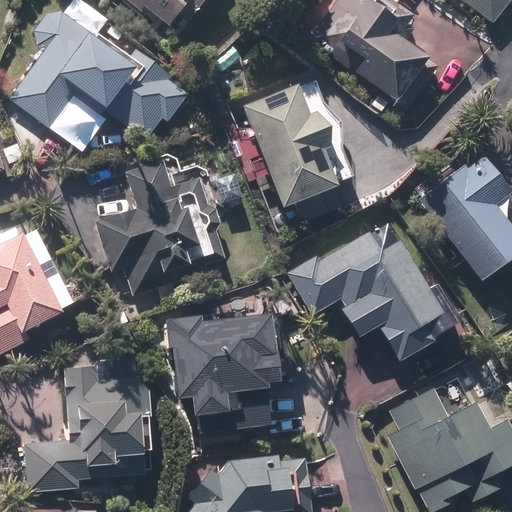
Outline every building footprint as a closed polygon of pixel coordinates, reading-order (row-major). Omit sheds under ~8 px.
[(135,9),(159,29),(168,18),(178,25),(198,0),(114,0),(132,13),(135,9)] [(336,0),(307,40),(404,111),(436,67),(403,43),(412,31),(406,26),(412,18),(387,0),(336,0)] [(459,0),(489,25),(508,0),(459,0)] [(103,111),(142,140),(156,121),(161,125),(181,98),(161,82),(163,78),(129,53),(123,61),(58,12),(44,16),(32,31),(34,46),(42,52),(7,99),(46,128),(71,95),(98,116),(103,111)] [(274,211),(286,206),(294,225),(336,208),(313,153),(321,150),(306,114),(299,118),(287,88),(233,111),(274,211)] [(0,149),(0,152),(5,166),(20,159),(14,144),(0,149)] [(412,201),(475,282),(511,253),(511,238),(488,207),(503,195),(476,160),(459,172),(455,168),(412,201)] [(121,270),(129,297),(201,274),(199,266),(219,260),(212,234),(215,226),(211,212),(203,208),(195,182),(165,191),(157,163),(121,174),(132,210),(91,224),(107,274),(121,270)] [(420,292),(391,243),(390,243),(378,225),(317,261),(314,256),(285,273),(310,315),(337,299),(342,307),(334,312),(351,338),(369,327),(391,363),(424,343),(424,342),(451,325),(428,287),(420,292)] [(58,312),(17,233),(0,241),(0,351),(25,339),(21,331),(58,312)] [(211,289),(213,315),(270,312),(268,286),(211,289)] [(188,418),(190,437),(260,428),(255,392),(257,392),(257,388),(268,386),(260,317),(192,326),(191,319),(156,323),(159,352),(163,351),(169,401),(181,400),(184,419),(188,418)] [(511,353),(500,359),(508,376),(511,373),(511,353)] [(130,380),(93,383),(92,368),(60,370),(65,444),(20,447),(24,495),(73,490),(73,481),(139,477),(139,472),(146,472),(142,418),(144,418),(142,392),(131,383),(130,380)] [(451,497),(460,492),(464,499),(511,475),(511,451),(500,426),(498,424),(481,433),(468,407),(443,419),(430,391),(386,413),(395,433),(384,438),(410,492),(412,491),(422,511),(431,511),(453,502),(451,497)] [(271,460),(224,465),(211,480),(204,475),(182,502),(189,507),(184,511),(301,511),(296,462),(271,464),(271,460)]
